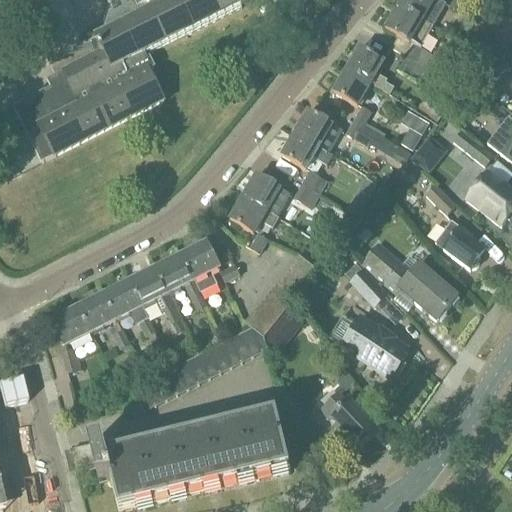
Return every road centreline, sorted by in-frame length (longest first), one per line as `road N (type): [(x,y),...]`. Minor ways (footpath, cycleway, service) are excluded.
road 1 (residential): [(3,305),(152,234),(188,208),(361,0)]
road 2 (tertiary): [(381,511),(447,448),(511,349)]
road 3 (residential): [(65,503),(3,305)]
